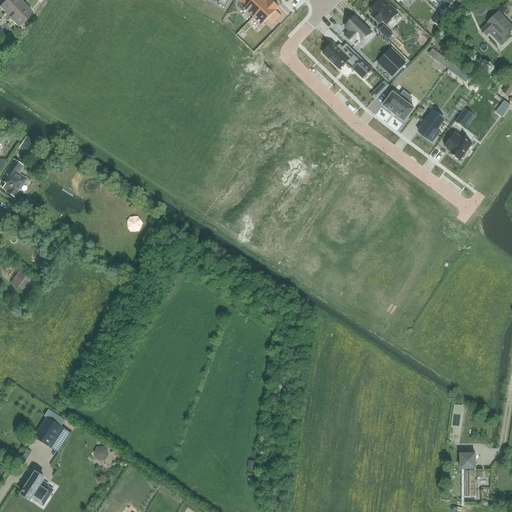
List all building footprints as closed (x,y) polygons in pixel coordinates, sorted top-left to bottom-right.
[(6,0),(2,4),(0,5),(0,7),(7,16),(5,18),(7,21),(10,19),(18,27),(33,14),(20,0),(6,0)] [(241,0),(240,2),(246,7),(244,9),(253,18),(269,1),(268,0),(241,0)] [(269,0),(269,1),(253,18),(262,26),(267,21),(272,26),(281,16),(276,11),(279,8),(271,0),(269,0)] [(383,0),(380,0),(371,10),(374,12),(371,15),(380,24),(382,21),(386,25),(398,13),(383,0)] [(511,30),(511,27),(498,13),(480,31),(486,37),(494,30),(498,34),(494,39),(502,47),(511,37),(508,34),(511,30)] [(355,17),(345,27),(350,31),(345,36),(355,46),(360,41),(362,43),(371,33),(355,17)] [(392,35),(383,26),(379,30),(388,39),(392,35)] [(332,44),(323,53),(339,69),(347,62),(354,69),(353,69),(363,79),(371,70),(362,61),(363,61),(346,44),(343,48),(340,45),(337,48),(332,44)] [(391,49),(378,63),(392,77),(406,63),(391,49)] [(439,54),(435,60),(449,69),(453,64),(439,54)] [(453,64),(449,70),(459,78),(463,72),(453,64)] [(508,97),(511,90),(511,83),(509,82),(501,93),(508,97)] [(381,83),(375,90),(378,93),(385,87),(381,83)] [(393,93),(383,106),(404,122),(414,109),(393,93)] [(419,122),(414,129),(428,139),(435,130),(432,128),(440,118),(427,108),(417,121),(419,122)] [(454,133),(444,146),(454,153),(452,156),(460,161),(472,145),(461,137),(454,133)] [(35,155),(40,147),(25,138),(21,145),(35,155)] [(13,160),(0,180),(5,184),(3,188),(6,191),(6,192),(14,197),(19,189),(19,190),(26,179),(18,174),(23,167),(13,160)] [(51,258),(45,255),(40,261),(47,265),(51,258)] [(27,275),(19,270),(10,284),(17,289),(27,275)] [(463,406),(454,405),(451,426),(460,428),(463,406)] [(47,418),(35,437),(49,447),(61,427),(47,418)] [(13,441),(0,451),(0,460),(4,465),(22,451),(13,441)] [(107,449),(103,446),(97,447),(94,452),(95,458),(100,461),(105,460),(109,455),(107,449)] [(475,497),(474,472),(474,470),(476,470),(476,457),(471,457),(471,456),(460,456),(460,471),(464,471),(464,497),(475,497)] [(42,481),(44,478),(36,473),(22,495),(30,500),(34,494),(42,500),(47,491),(45,490),(48,485),(42,481)] [(110,511),(114,507),(108,503),(102,511),(110,511)]
